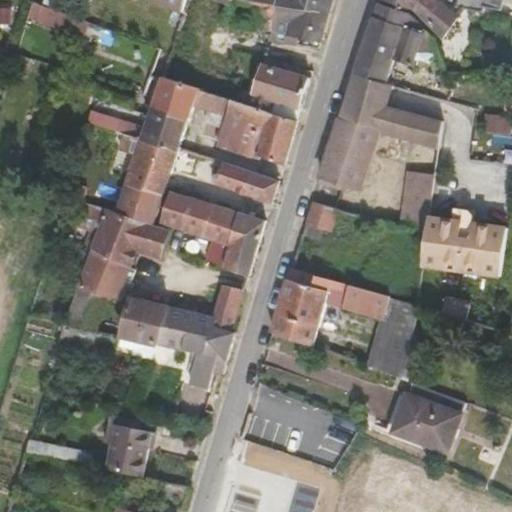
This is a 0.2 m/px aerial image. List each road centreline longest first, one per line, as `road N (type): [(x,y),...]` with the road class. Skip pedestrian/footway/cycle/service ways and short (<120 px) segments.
road 1 (residential): [(199,511),(352,0)]
road 2 (unknown): [(274,259),(424,299)]
